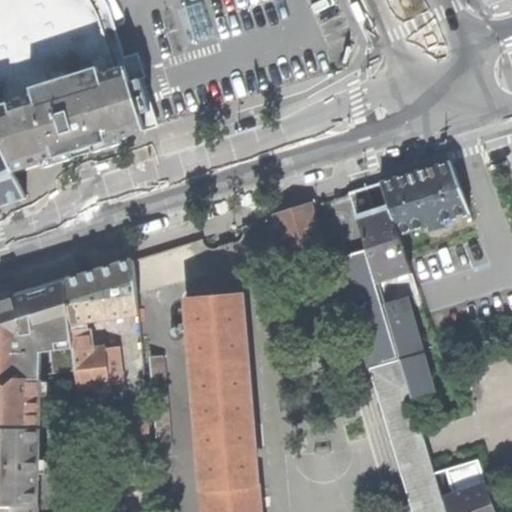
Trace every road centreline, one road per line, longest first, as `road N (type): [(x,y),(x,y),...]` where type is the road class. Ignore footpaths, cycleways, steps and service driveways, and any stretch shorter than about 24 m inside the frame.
road 1 (primary): [(0,233),(329,122),(430,106)]
road 2 (primary): [(421,85),(0,225)]
